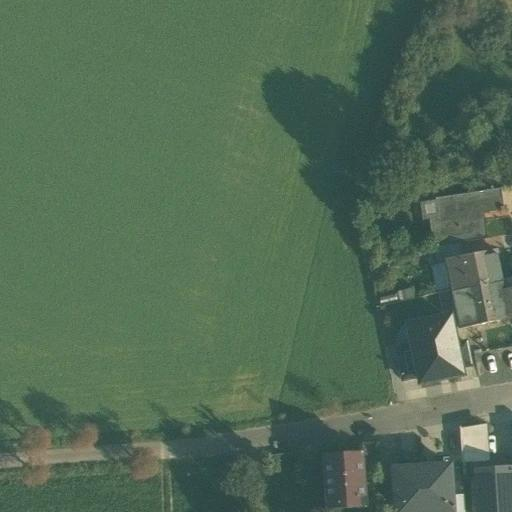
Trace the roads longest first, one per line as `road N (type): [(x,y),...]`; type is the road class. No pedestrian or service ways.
road 1 (residential): [(511,396),(230,442)]
road 2 (track): [(230,442),(0,460)]
